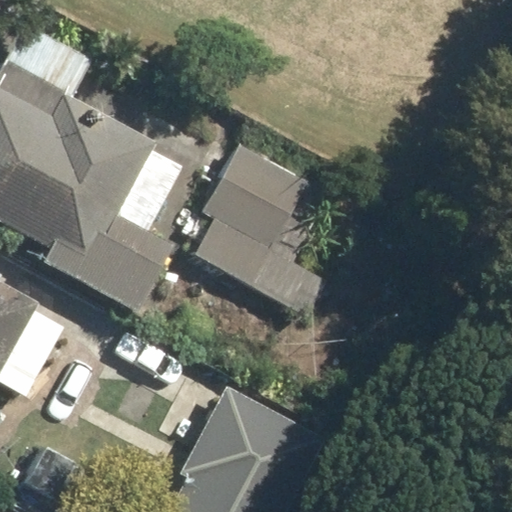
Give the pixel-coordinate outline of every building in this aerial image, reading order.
[(96,76),(13,31),(0,54),(0,228),(37,249),(28,265),(127,320),(166,250),(111,220),(152,146),(79,106),(96,76)] [(302,183),(238,146),(197,215),(207,221),(185,257),(294,322),(320,278),(287,259),(310,220),(288,207),(302,183)] [(0,393),(19,403),(58,330),(0,298),(0,393)] [(278,511),(315,432),(222,390),(165,511),(278,511)] [(41,446),(18,484),(53,506),(77,468),(41,446)]
